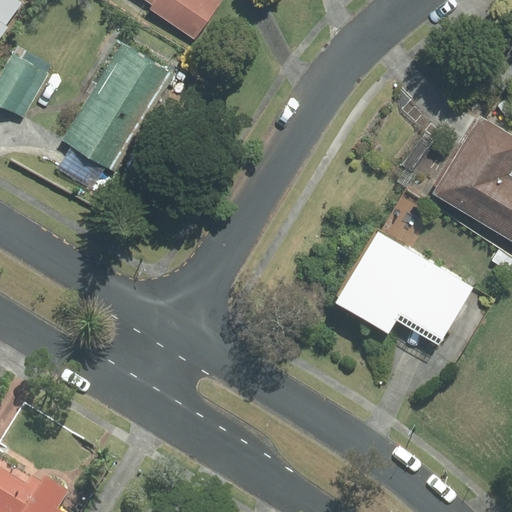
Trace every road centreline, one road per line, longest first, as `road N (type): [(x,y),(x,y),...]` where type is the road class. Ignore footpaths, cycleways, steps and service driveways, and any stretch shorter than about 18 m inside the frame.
road 1 (residential): [(415,0),(339,65),(178,328)]
road 2 (tertiary): [(178,328),(448,511)]
road 3 (tertiary): [(313,511),(132,399)]
road 4 (tertiary): [(0,223),(178,328)]
road 5 (tertiary): [(132,399),(0,316)]
